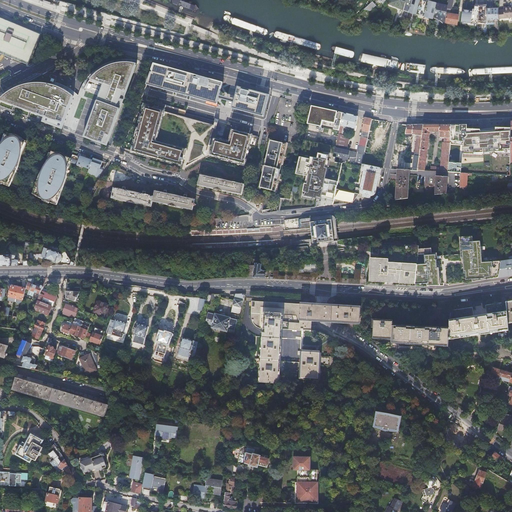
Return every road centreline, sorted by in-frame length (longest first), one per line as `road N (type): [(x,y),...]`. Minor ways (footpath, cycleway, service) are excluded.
road 1 (secondary): [(0,272),(324,290)]
road 2 (residential): [(511,453),(359,342),(323,327),(324,290)]
road 3 (residential): [(219,511),(83,481),(38,416),(0,407)]
road 4 (residential): [(391,112),(396,120),(373,203),(258,218)]
road 5 (secondary): [(324,290),(438,297),(511,285)]
road 6 (residential): [(258,218),(235,200),(119,158)]
road 7 (primary): [(212,63),(83,23)]
road 8 (primary): [(87,36),(212,63)]
road 9 (residential): [(0,113),(119,158)]
